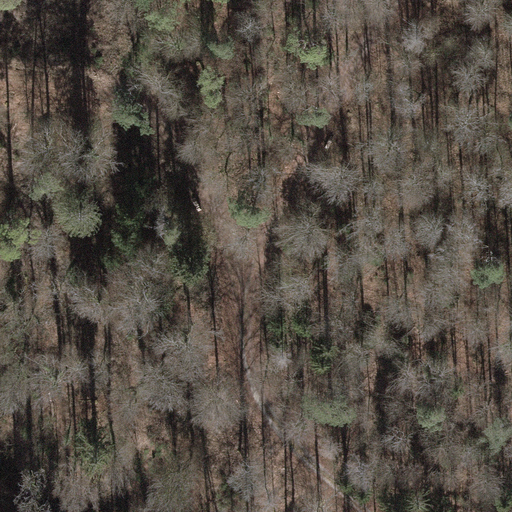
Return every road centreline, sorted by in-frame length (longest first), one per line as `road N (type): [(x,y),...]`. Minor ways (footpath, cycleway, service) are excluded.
road 1 (track): [(363,0),(271,159),(244,312),(259,407),(371,511)]
road 2 (track): [(0,71),(122,99),(189,149),(244,312)]
